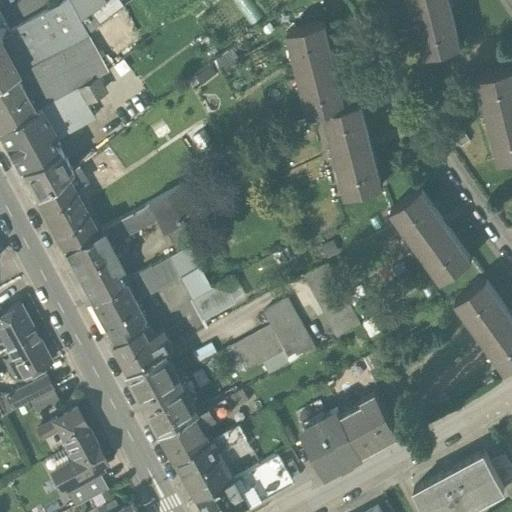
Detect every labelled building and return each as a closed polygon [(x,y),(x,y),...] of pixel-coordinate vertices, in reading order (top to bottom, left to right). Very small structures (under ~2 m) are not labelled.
[(64,0),(57,5),(9,31),(10,32),(0,37),(0,83),(85,37),(88,35),(87,34),(67,0),(64,0)] [(118,0),(108,0),(106,2),(104,0),(67,0),(87,34),(123,7),(118,0)] [(447,0),(412,0),(425,50),(423,51),(423,52),(460,43),(460,42),(458,42),(447,0)] [(0,37),(10,32),(9,31),(0,14),(0,37)] [(324,19),(288,28),(288,30),(290,30),(310,111),(308,111),(309,112),(325,108),(343,104),(323,21),(325,20),(324,19)] [(85,37),(0,83),(0,128),(40,107),(102,73),(107,70),(88,35),(85,37)] [(240,98),(221,61),(191,76),(210,113),(240,98)] [(511,65),(477,74),(478,75),(479,74),(500,157),(498,157),(498,158),(511,154),(511,65)] [(102,73),(40,107),(57,138),(99,115),(90,98),(110,88),(102,73)] [(343,104),(325,108),(346,191),(344,191),(345,193),(382,183),(381,182),(380,183),(359,101),(361,100),(361,99),(343,104)] [(40,107),(0,128),(0,132),(7,145),(6,145),(13,157),(20,169),(57,150),(57,149),(52,140),(57,138),(40,107)] [(57,150),(20,169),(35,197),(71,169),(60,147),(57,149),(57,150)] [(71,169),(35,197),(64,249),(97,231),(73,190),(83,183),(75,167),(71,169)] [(468,255),(419,186),(421,185),(420,184),(389,205),(390,207),(392,205),(441,274),(439,275),(440,276),(471,255),(470,254),(468,255)] [(168,192),(151,202),(165,228),(182,218),(168,192)] [(97,231),(64,249),(91,299),(124,281),(117,268),(121,266),(101,228),(97,231)] [(362,323),(328,260),(307,272),(341,334),(362,323)] [(155,287),(145,269),(133,276),(143,294),(155,287)] [(511,315),(484,276),(485,275),(485,274),(454,296),(455,297),(456,296),(506,365),(504,366),(505,367),(511,361),(511,315)] [(124,281),(91,299),(114,341),(147,323),(124,281)] [(221,283),(192,298),(204,319),(232,303),(221,283)] [(273,327),(220,355),(231,377),(284,348),(291,361),(312,350),(285,298),(264,310),(273,327)] [(16,321),(9,308),(0,313),(0,338),(1,338),(6,347),(35,331),(29,320),(22,317),(16,321)] [(147,323),(114,341),(129,369),(165,350),(173,346),(163,328),(152,333),(147,323)] [(35,331),(6,347),(11,356),(4,360),(14,379),(50,359),(35,331)] [(165,350),(129,369),(162,429),(195,412),(198,410),(165,350)] [(383,364),(372,370),(384,391),(395,385),(383,364)] [(45,374),(7,393),(14,407),(52,388),(45,374)] [(362,395),(363,398),(341,410),(362,450),(398,431),(375,388),(362,395)] [(198,410),(195,412),(202,424),(228,410),(222,398),(198,410)] [(75,406),(37,428),(41,435),(57,427),(68,446),(91,433),(75,406)] [(328,412),(300,427),(312,450),(314,449),(325,470),(337,464),(340,464),(354,457),(355,454),(362,450),(341,410),(340,410),(330,415),(328,412)] [(195,412),(162,429),(177,457),(214,437),(211,432),(207,434),(202,424),(195,412)] [(239,423),(214,437),(221,450),(246,436),(239,423)] [(91,433),(68,446),(74,457),(50,470),(59,486),(63,484),(65,488),(97,471),(103,468),(100,463),(106,460),(91,433)] [(221,450),(214,437),(177,457),(198,496),(234,476),(221,450)] [(484,447),(414,486),(428,511),(452,511),(504,484),(504,483),(490,458),(484,447)] [(511,495),(511,463),(503,451),(490,458),(504,483),(504,484),(511,497),(511,495)] [(234,476),(198,496),(206,511),(229,511),(267,492),(253,466),(235,476),(234,476)] [(97,471),(65,488),(74,505),(106,488),(97,471)] [(134,511),(129,502),(110,511),(134,511)]
